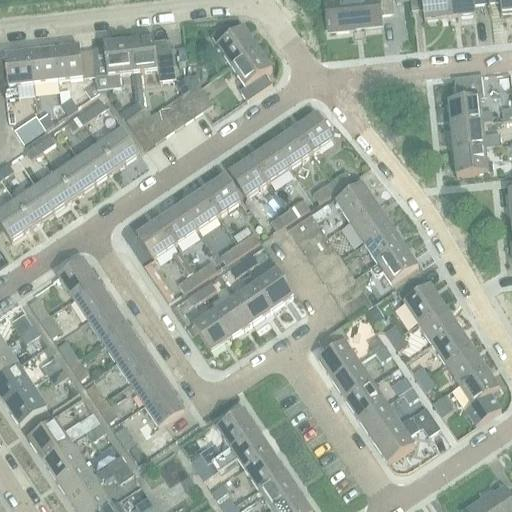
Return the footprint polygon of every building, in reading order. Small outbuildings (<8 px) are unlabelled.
[(380,19),(393,18),(390,0),(346,0),(325,2),(329,34),(381,29),(380,19)] [(410,0),(412,15),(423,14),(425,25),(451,22),(448,0),(410,0)] [(448,0),(451,22),(476,20),(474,8),(486,7),(485,0),(448,0)] [(511,15),(511,0),(488,0),(489,6),(500,5),(502,17),(511,15)] [(211,39),(217,47),(232,70),(259,52),(243,29),(232,37),(226,28),(211,39)] [(154,41),(129,44),(133,76),(158,72),(159,84),(175,82),(170,43),(154,45),(154,41)] [(104,52),(93,53),(99,94),(122,91),(120,77),(133,76),(129,44),(104,47),(104,52)] [(80,50),(55,53),(59,85),(96,81),(98,94),(99,94),(93,53),(81,54),(80,50)] [(259,52),(232,70),(245,89),(240,93),(247,104),(272,86),(265,76),(272,72),(259,52)] [(55,53),(30,56),(34,88),(59,85),(55,53)] [(34,88),(30,56),(4,59),(7,86),(4,87),(6,105),(18,103),(17,90),(34,88)] [(448,104),(451,129),(483,126),(493,125),(492,114),(482,115),(481,102),(486,101),(484,79),(454,82),(456,103),(448,104)] [(200,86),(191,92),(206,114),(215,108),(200,86)] [(191,92),(181,99),(196,121),(206,114),(191,92)] [(181,99),(171,105),(186,127),(196,121),(181,99)] [(70,102),(60,108),(67,119),(77,112),(70,102)] [(101,104),(100,105),(80,118),(85,126),(106,112),(101,104)] [(171,105),(162,112),(176,134),(186,127),(171,105)] [(67,119),(60,108),(52,114),(59,124),(67,119)] [(147,109),(137,116),(143,124),(152,118),(147,109)] [(503,124),(511,123),(511,111),(502,113),(503,124)] [(152,118),(167,140),(176,134),(162,112),(152,118)] [(137,116),(127,122),(133,131),(142,125),(143,124),(137,116)] [(80,118),(67,127),(73,135),(85,126),(80,118)] [(152,118),(142,125),(157,147),(167,140),(152,118)] [(316,119),(294,134),(311,159),(333,144),(316,119)] [(24,148),(46,134),(37,121),(15,136),(24,148)] [(142,125),(133,131),(148,153),(157,147),(142,125)] [(483,126),(451,129),(453,154),(485,151),(501,149),(500,137),(484,139),(483,126)] [(121,134),(99,148),(116,173),(138,159),(121,134)] [(294,134),(273,148),(290,173),(311,159),(294,134)] [(55,146),(50,139),(38,147),(43,154),(55,146)] [(38,147),(25,155),(30,163),(43,154),(38,147)] [(99,148),(78,162),(95,187),(116,173),(99,148)] [(273,148),(252,162),(269,187),(290,173),(273,148)] [(485,151),(453,154),(456,179),(488,176),(485,151)] [(78,162),(57,176),(74,201),(95,187),(78,162)] [(269,187),(252,162),(230,177),(247,202),(269,187)] [(13,174),(8,167),(0,172),(0,182),(0,183),(13,174)] [(57,176),(36,190),(53,215),(74,201),(57,176)] [(346,176),(330,187),(335,195),(352,184),(346,176)] [(223,181),(201,196),(218,221),(240,207),(223,181)] [(335,195),(330,187),(314,198),(319,206),(335,195)] [(337,206),(351,226),(377,208),(364,188),(337,206)] [(36,190),(16,204),(33,229),(53,215),(36,190)] [(201,196),(180,210),(197,236),(218,221),(201,196)] [(33,229),(16,204),(0,214),(0,227),(11,244),(33,229)] [(304,204),(288,216),(293,223),(310,212),(304,204)] [(377,208),(351,226),(365,247),(391,230),(377,208)] [(180,210),(159,224),(176,250),(197,236),(180,210)] [(293,223),(288,216),(271,227),(276,235),(293,223)] [(290,233),(297,243),(320,228),(314,218),(290,233)] [(176,250),(159,224),(137,239),(154,264),(176,250)] [(320,228),(297,243),(303,253),(327,237),(320,228)] [(391,230),(365,247),(378,267),(404,250),(391,230)] [(327,237),(303,253),(311,265),(334,249),(327,237)] [(254,238),(237,249),(243,257),(260,246),(254,238)] [(243,257),(237,249),(220,260),(226,269),(243,257)] [(334,249),(311,265),(318,275),(341,259),(334,249)] [(404,250),(378,267),(392,289),(419,272),(404,250)] [(173,261),(187,282),(178,288),(184,297),(200,285),(194,277),(180,256),(173,261)] [(254,257),(242,265),(249,275),(260,267),(254,257)] [(341,259),(318,275),(324,285),(348,270),(341,259)] [(59,281),(74,303),(98,287),(83,265),(59,281)] [(211,265),(194,277),(200,285),(217,274),(211,265)] [(249,275),(242,265),(231,273),(237,283),(249,275)] [(348,270),(324,285),(331,295),(354,279),(348,270)] [(278,274),(256,288),(274,315),(296,300),(278,274)] [(397,294),(405,306),(405,307),(419,328),(446,311),(431,289),(430,290),(422,278),(397,294)] [(354,279),(331,295),(338,305),(360,289),(354,279)] [(212,285),(201,293),(207,302),(218,295),(212,285)] [(98,287),(74,303),(88,324),(112,308),(98,287)] [(256,288),(236,301),(253,328),(274,315),(256,288)] [(360,289),(338,305),(344,314),(367,299),(360,289)] [(389,299),(397,295),(395,291),(371,304),(381,321),(397,313),(389,299)] [(207,302),(201,293),(189,301),(196,310),(207,302)] [(367,299),(344,314),(351,325),(374,309),(367,299)] [(236,301),(215,315),(232,342),(253,328),(236,301)] [(30,308),(41,324),(49,319),(38,302),(30,308)] [(112,308),(88,324),(103,346),(127,330),(112,308)] [(446,311),(419,328),(434,350),(460,333),(446,311)] [(232,342),(215,315),(193,329),(211,356),(232,342)] [(20,339),(34,329),(25,316),(11,325),(20,339)] [(49,319),(41,324),(52,341),(60,336),(49,319)] [(34,329),(20,339),(26,348),(40,339),(34,329)] [(127,330),(103,346),(117,367),(141,351),(127,330)] [(403,340),(396,330),(387,336),(393,346),(403,340)] [(319,364),(333,384),(359,367),(345,346),(350,343),(342,331),(319,346),(327,358),(319,364)] [(460,333),(434,350),(447,370),(474,353),(460,333)] [(386,350),(380,340),(370,347),(376,357),(386,350)] [(409,349),(403,340),(393,346),(399,355),(409,349)] [(58,351),(69,367),(78,362),(67,345),(58,351)] [(4,349),(0,351),(0,381),(18,370),(4,349)] [(386,350),(376,357),(382,366),(392,359),(386,350)] [(141,351),(117,367),(131,388),(155,372),(141,351)] [(474,353),(447,370),(461,391),(487,373),(474,353)] [(41,371),(48,380),(62,371),(55,361),(41,371)] [(78,362),(69,367),(80,384),(89,379),(78,362)] [(359,367),(333,384),(347,405),(374,388),(359,367)] [(18,370),(0,381),(0,400),(5,409),(32,391),(18,370)] [(62,371),(48,380),(54,390),(68,381),(62,371)] [(431,380),(424,371),(414,377),(421,387),(430,381),(431,380)] [(155,372),(131,388),(145,410),(169,394),(155,372)] [(462,390),(461,391),(474,411),(467,416),(477,431),(501,415),(491,400),(501,394),(487,373),(462,390)] [(431,380),(430,381),(421,387),(428,398),(438,391),(431,380)] [(414,392),(407,382),(397,389),(404,399),(414,392)] [(87,394),(98,410),(106,405),(95,388),(87,394)] [(374,388),(347,405),(361,426),(387,409),(374,388)] [(32,391),(5,409),(20,430),(47,412),(32,391)] [(414,392),(404,399),(411,409),(421,403),(414,392)] [(169,394),(145,410),(160,432),(184,416),(169,394)] [(441,418),(451,411),(445,401),(435,408),(441,418)] [(106,405),(98,410),(109,427),(117,422),(106,405)] [(387,409),(361,426),(375,447),(401,430),(387,409)] [(428,412),(401,430),(375,447),(389,468),(415,450),(409,442),(424,433),(430,441),(442,433),(428,412)] [(211,466),(212,467),(231,454),(258,437),(244,415),(217,433),(231,454),(211,466)] [(55,425),(28,443),(43,465),(70,447),(85,436),(99,427),(93,418),(66,436),(66,437),(64,438),(55,425)] [(99,427),(85,436),(92,446),(106,437),(99,427)] [(127,453),(135,448),(124,432),(116,437),(127,453)] [(211,444),(204,433),(188,443),(196,454),(211,444)] [(231,454),(212,467),(218,476),(238,464),(245,475),(272,457),(258,437),(231,454)] [(171,444),(166,438),(155,445),(160,451),(171,444)] [(70,447),(43,465),(57,486),(84,468),(70,447)] [(137,468),(156,454),(151,447),(132,460),(137,468)] [(174,494),(181,489),(174,479),(187,469),(172,450),(152,465),(174,494)] [(272,457),(245,475),(259,496),(285,478),(272,457)] [(107,469),(113,478),(127,469),(121,459),(107,469)] [(192,466),(198,476),(208,469),(202,459),(192,466)] [(84,468),(57,486),(71,507),(98,489),(84,468)] [(127,469),(113,478),(120,488),(134,479),(127,469)] [(208,469),(198,476),(205,485),(215,479),(208,469)] [(285,478),(259,496),(269,511),(278,511),(299,498),(285,478)] [(98,489),(71,507),(74,511),(108,511),(112,510),(98,489)] [(511,511),(511,500),(511,502),(505,493),(485,507),(484,505),(472,511),(511,511)] [(308,511),(299,498),(278,511),(308,511)] [(164,509),(167,511),(180,511),(184,508),(174,499),(164,509)] [(219,506),(222,511),(231,511),(235,510),(229,500),(219,506)] [(135,511),(153,511),(155,511),(149,501),(135,511)]
